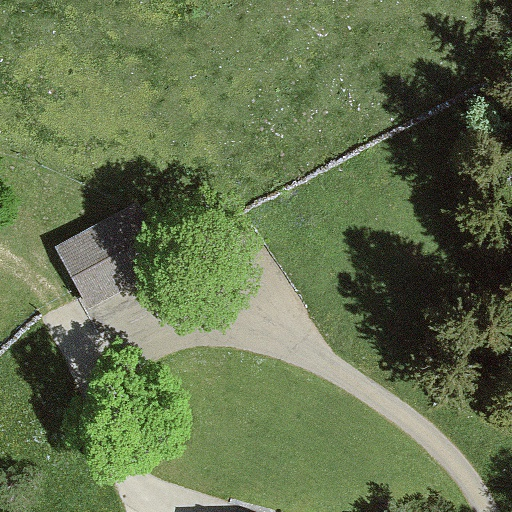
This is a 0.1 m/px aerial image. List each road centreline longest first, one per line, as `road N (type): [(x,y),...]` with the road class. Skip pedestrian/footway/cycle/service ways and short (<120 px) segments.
road 1 (track): [(485,511),(435,435),(287,333),(165,341),(101,371),(152,493),(212,511)]
road 2 (track): [(101,371),(31,257),(0,237)]
